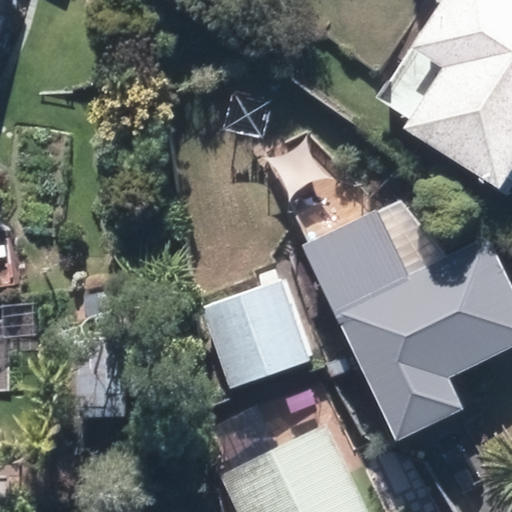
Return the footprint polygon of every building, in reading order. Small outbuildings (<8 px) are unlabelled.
[(511,0),(448,0),(382,103),(417,125),(411,134),(501,191),(511,173),(511,0)] [(405,202),(307,249),(399,441),(465,410),(451,381),(511,352),(511,289),(487,238),(435,264),(405,202)] [(308,361),(282,286),(204,312),(230,387),(308,361)] [(53,358),(50,414),(122,417),(125,361),(53,358)] [(367,511),(327,429),(223,480),(238,511),(367,511)]
